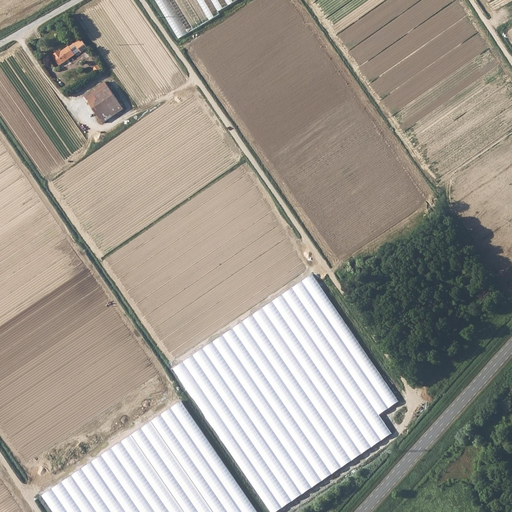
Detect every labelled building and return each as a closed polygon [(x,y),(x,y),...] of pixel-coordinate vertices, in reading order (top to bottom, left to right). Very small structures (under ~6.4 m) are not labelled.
[(218,12),(237,0),(155,0),(178,39),(220,14),(218,12)] [(60,66),(79,52),(73,44),(61,52),(60,50),(52,56),(60,66)] [(103,123),(124,109),(109,87),(105,82),(84,96),(103,123)] [(355,275),(368,266),(364,260),(351,268),(355,275)] [(313,273),(174,367),(272,511),(276,511),(393,434),(380,415),(400,401),(313,273)] [(258,511),(181,400),(42,495),(53,511),(258,511)]
